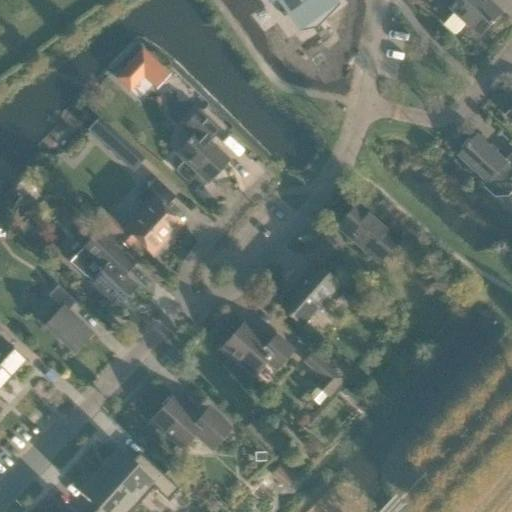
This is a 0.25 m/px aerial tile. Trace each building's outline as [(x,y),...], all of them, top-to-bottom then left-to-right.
[(266,0),(270,4),(275,0),(286,16),(292,12),(303,28),(337,4),(334,0),(266,0)] [(489,0),(459,0),(451,10),(455,13),(445,24),(456,35),(466,24),(481,37),(503,13),(489,0)] [(191,137),(175,155),(184,162),(178,169),(177,171),(178,174),(184,180),(187,181),(190,180),(196,173),(207,184),(228,160),(208,141),(219,130),(201,113),(199,110),(196,113),(182,129),(191,137)] [(478,136),(459,156),(489,184),(486,187),(496,196),(508,195),(511,191),(511,153),(506,161),(478,136)] [(127,232),(118,241),(127,249),(136,240),(152,255),(180,224),(164,209),(175,197),(155,178),(135,199),(146,208),(125,230),(127,232)] [(399,241),(356,204),(335,228),(346,237),(347,236),(379,263),(399,241)] [(29,218),(14,236),(34,253),(42,243),(31,235),(39,226),(29,218)] [(101,227),(69,263),(90,282),(91,282),(117,306),(135,287),(123,276),(134,265),(113,246),(117,242),(101,227)] [(345,290),(321,269),(311,279),(305,274),(278,306),(301,327),(329,296),(335,302),(345,290)] [(62,308),(45,326),(74,354),(92,334),(67,311),(75,302),(57,286),(48,296),(62,308)] [(275,335),(266,346),(241,324),(221,348),(253,377),(266,361),(276,370),(293,351),(275,335)] [(0,328),(0,369),(10,378),(25,362),(7,345),(12,340),(0,328)] [(345,382),(313,351),(302,362),(321,381),(315,386),(328,399),(345,382)] [(0,369),(0,389),(10,378),(0,369)] [(347,387),(340,394),(343,398),(345,396),(354,405),(360,398),(347,387)] [(194,418),(171,398),(149,423),(161,434),(162,433),(181,450),(194,435),(211,451),(231,430),(208,409),(198,420),(195,417),(194,418)] [(249,431),(268,451),(275,444),(256,424),(249,431)] [(118,451),(99,472),(137,506),(151,490),(153,487),(156,490),(167,500),(178,489),(139,454),(131,463),(118,451)] [(266,453),(254,453),(254,462),(266,462),(266,453)] [(99,472),(80,492),(98,508),(94,511),(130,511),(137,506),(99,472)]
